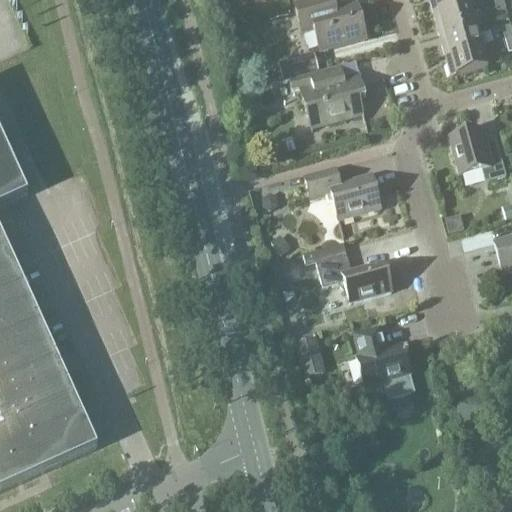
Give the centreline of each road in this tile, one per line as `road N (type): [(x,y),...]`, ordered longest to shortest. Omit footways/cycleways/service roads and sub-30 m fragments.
road 1 (secondary): [(254,452),(143,0)]
road 2 (residential): [(456,337),(404,150),(426,109)]
